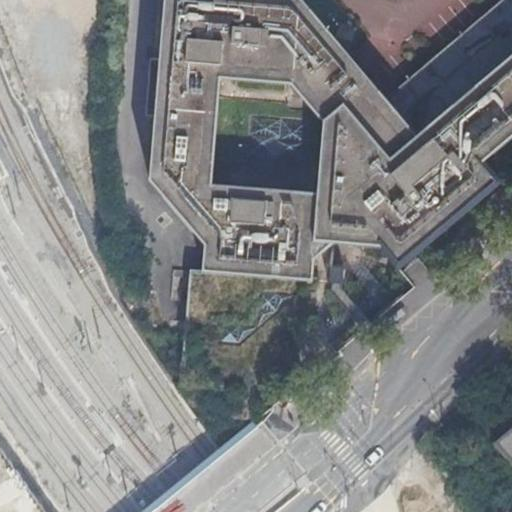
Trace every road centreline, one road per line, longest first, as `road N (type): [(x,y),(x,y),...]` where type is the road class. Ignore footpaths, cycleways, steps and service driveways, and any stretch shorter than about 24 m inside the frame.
road 1 (secondary): [(511,259),(221,511)]
road 2 (secondary): [(271,511),(511,318)]
